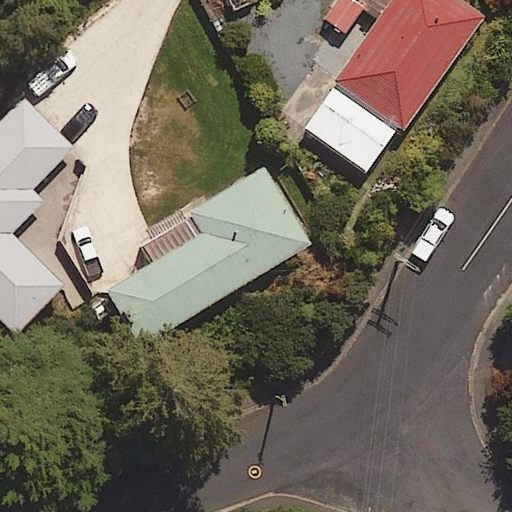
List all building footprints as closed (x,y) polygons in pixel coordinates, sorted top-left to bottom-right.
[(476,13),(457,0),(365,0),(361,6),(374,15),(295,122),(361,170),(476,13)] [(350,0),(327,0),(312,19),(340,41),(364,11),(350,0)] [(65,145),(5,79),(0,84),(0,335),(60,281),(11,227),(39,202),(23,184),(65,145)] [(511,127),(511,124),(493,111),(457,160),(478,175),(511,127)] [(302,243),(261,166),(180,210),(189,228),(100,276),(131,334),(302,243)]
